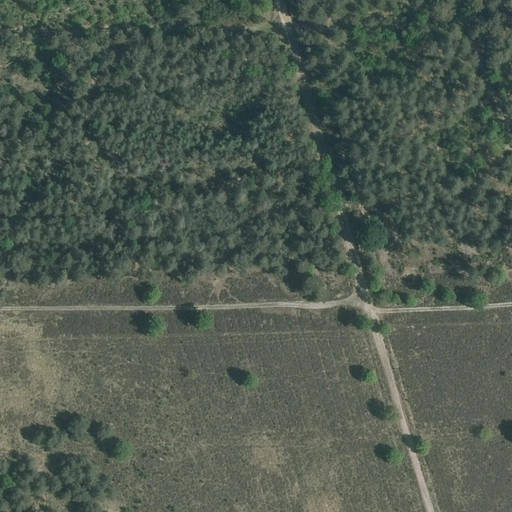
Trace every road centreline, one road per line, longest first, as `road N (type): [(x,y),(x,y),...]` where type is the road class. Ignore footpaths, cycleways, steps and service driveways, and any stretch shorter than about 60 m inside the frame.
road 1 (track): [(366,302),(285,25)]
road 2 (track): [(428,511),(366,302)]
